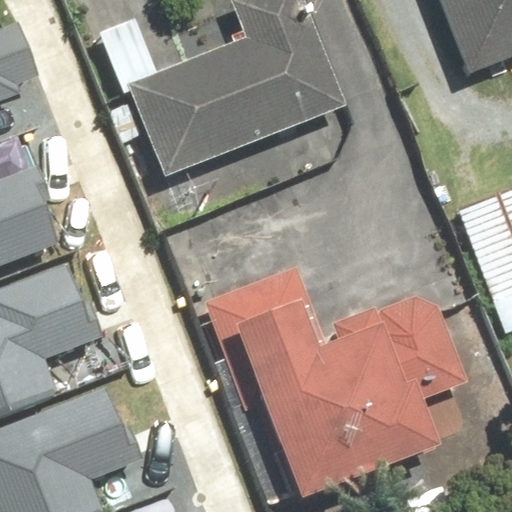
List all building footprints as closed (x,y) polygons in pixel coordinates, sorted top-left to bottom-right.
[(230,37),(112,82),(152,187),(340,115),(296,0),(236,0),(219,7),(230,37)] [(511,0),(423,0),(454,82),(511,60),(511,0)] [(0,16),(0,94),(14,90),(12,81),(30,75),(9,13),(0,16)] [(0,256),(54,236),(28,166),(0,176),(0,256)] [(511,190),(446,215),(494,343),(511,336),(511,190)] [(149,249),(99,268),(158,417),(207,397),(149,249)] [(0,282),(0,408),(53,390),(41,357),(96,338),(67,259),(0,282)] [(284,276),(194,310),(215,366),(221,364),(277,511),(278,511),(425,456),(407,407),(457,388),(428,313),(405,303),(370,316),(363,331),(361,331),(356,319),(315,335),(321,352),(314,354),(284,276)] [(0,424),(0,511),(67,511),(92,502),(84,481),(137,460),(107,382),(0,424)]
